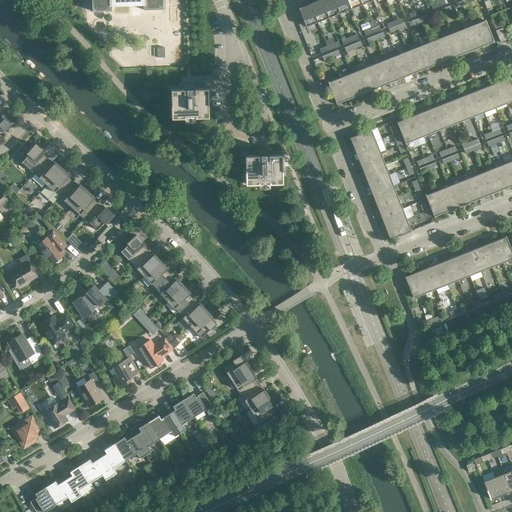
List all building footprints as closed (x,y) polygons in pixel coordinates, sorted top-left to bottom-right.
[(111,4),(126,4),(143,3),(143,10),(163,9),(162,0),(91,0),(92,11),(108,11),(111,11),(112,11),(111,4)] [(315,4),(311,6),(310,6),(317,22),(328,18),(322,1),(321,0),(318,0),(314,2),(315,4)] [(325,0),(322,1),(328,18),(340,13),(334,0),(325,0)] [(334,0),(340,13),(351,9),(347,0),(334,0)] [(347,0),(351,9),(362,4),(360,0),(347,0)] [(489,0),(488,0),(484,2),(487,9),(492,7),(489,0)] [(306,27),(317,22),(310,6),(311,6),(310,3),(303,6),(304,8),(299,10),(306,27)] [(485,20),(474,25),(482,46),(483,46),(493,42),(494,42),(493,40),(485,20)] [(496,30),(502,28),(499,22),(493,24),(496,30)] [(482,46),(474,25),(462,29),(471,51),(472,51),(471,50),(481,46),(482,47),(482,46)] [(502,28),(495,30),(500,43),(507,40),(502,28)] [(471,51),(462,29),(451,33),(460,55),(461,55),(460,54),(470,50),(471,51)] [(460,55),(451,33),(440,38),(449,60),(449,59),(459,55),(460,55)] [(449,60),(440,38),(429,42),(438,64),(438,63),(448,59),(448,60),(449,60)] [(438,64),(429,42),(418,47),(426,68),(427,68),(437,64),(438,64)] [(426,68),(418,47),(407,51),(415,73),(416,73),(416,72),(426,68),(426,69),(426,68)] [(415,73),(407,51),(395,56),(404,77),(405,77),(404,76),(414,72),(415,73)] [(404,77),(395,56),(384,60),(393,82),(393,81),(403,77),(403,78),(404,77)] [(393,82),(384,60),(373,64),(382,86),(382,85),(392,81),(392,82),(393,82)] [(382,86),(373,64),(362,69),(370,91),(371,90),(381,86),(382,86)] [(370,91),(362,69),(351,73),(359,95),(360,95),(360,94),(370,90),(370,91)] [(359,95),(351,73),(339,78),(348,99),(349,99),(348,99),(358,95),(359,95)] [(498,81),(497,82),(506,103),(511,101),(511,84),(509,77),(508,77),(508,78),(498,82),(498,81)] [(348,99),(339,78),(328,82),(331,90),(330,91),(333,98),(334,97),(336,103),(336,104),(337,104),(337,103),(347,99),(348,100),(348,99)] [(506,103),(497,82),(487,86),(486,86),(495,108),(506,103)] [(185,85),(183,85),(183,89),(170,89),(171,118),(184,117),(184,116),(195,116),(195,117),(208,117),(207,88),(194,88),(194,85),(192,85),(190,84),(188,84),(186,84),(185,85)] [(495,108),(486,86),(486,87),(476,91),(476,90),(475,91),(484,112),(495,108)] [(484,112),(475,91),(474,91),(475,91),(465,95),(464,95),(473,117),(484,112)] [(473,117),(464,95),(463,95),(464,96),(454,100),(453,99),(461,121),(473,117)] [(461,121),(453,99),(452,100),(442,104),(442,103),(442,104),(450,126),(461,121)] [(450,126),(442,104),(441,104),(441,105),(431,109),(431,108),(430,108),(439,130),(450,126)] [(439,130),(430,108),(430,109),(420,113),(420,112),(419,113),(428,134),(439,130)] [(428,134),(419,113),(409,117),(408,117),(417,139),(428,134)] [(0,115),(0,114),(0,132),(5,127),(6,128),(11,123),(2,114),(0,115)] [(417,139),(408,117),(407,117),(408,118),(398,122),(397,121),(396,122),(397,123),(405,143),(417,139)] [(354,149),(354,150),(376,141),(371,129),(363,133),(362,132),(355,134),(356,135),(351,137),(349,138),(350,139),(354,149)] [(380,152),(376,141),(354,150),(355,150),(359,160),(358,160),(358,161),(380,152)] [(21,162),(34,174),(48,158),(44,154),(45,153),(35,144),(30,150),(31,151),(21,162)] [(259,151),(257,151),(257,155),(244,155),(245,184),(258,183),(258,182),(269,181),(269,183),(282,183),(281,154),(268,154),(268,151),(266,151),(264,150),(262,150),(260,150),(259,151)] [(384,163),(380,152),(358,161),(359,162),(359,161),(363,171),(362,171),(363,172),(384,163)] [(55,164),(48,158),(34,174),(47,185),(62,168),(56,163),(55,164)] [(389,174),(384,163),(363,172),(363,173),(364,172),(367,182),(367,183),(389,174)] [(511,183),(504,164),(493,169),(502,190),(502,189),(511,185),(511,183)] [(67,173),(62,168),(47,185),(59,196),(73,181),(66,174),(67,173)] [(502,190),(493,169),(482,173),(490,195),(491,194),(501,190),(502,190)] [(490,195),(482,173),(470,177),(479,199),(480,199),(480,198),(490,194),(490,195)] [(393,186),(389,174),(367,183),(367,184),(368,184),(372,194),(371,194),(393,186)] [(479,199),(470,177),(459,182),(468,204),(469,203),(468,203),(478,199),(479,199)] [(80,187),(73,181),(59,196),(72,207),(87,191),(81,186),(80,187)] [(468,204),(459,182),(448,186),(457,208),(457,207),(467,203),(467,204),(468,204)] [(19,189),(13,183),(9,187),(15,193),(19,189)] [(398,197),(393,186),(371,194),(372,195),(376,205),(398,197)] [(457,208),(448,186),(437,191),(446,212),(456,208),(457,208)] [(0,189),(0,211),(0,212),(0,210),(0,207),(8,202),(0,190),(0,189)] [(92,196),(87,191),(72,207),(84,218),(98,203),(91,197),(92,196)] [(446,212),(437,191),(425,195),(434,217),(435,217),(435,216),(445,212),(445,213),(446,212)] [(402,208),(398,197),(376,205),(376,206),(377,206),(381,216),(380,216),(402,208)] [(103,207),(98,203),(84,218),(97,230),(107,219),(108,220),(113,214),(104,206),(103,207)] [(46,211),(42,207),(37,213),(41,216),(46,211)] [(406,219),(402,208),(380,216),(381,217),(385,227),(385,228),(406,219)] [(411,231),(406,219),(385,228),(386,228),(390,238),(389,238),(389,240),(391,239),(396,237),(396,238),(403,235),(403,234),(411,231)] [(38,248),(51,264),(55,261),(56,262),(58,263),(61,260),(61,258),(61,257),(64,254),(59,248),(60,245),(64,242),(53,228),(44,235),(46,237),(43,240),(43,242),(44,244),(38,248)] [(68,240),(73,244),(78,238),(73,234),(68,240)] [(120,251),(132,264),(148,250),(143,245),(145,244),(136,235),(130,240),(132,241),(120,251)] [(495,240),(494,240),(503,262),(511,258),(511,251),(506,236),(505,236),(505,237),(495,241),(495,240)] [(503,262),(494,240),(493,241),(494,241),(484,245),(483,245),(492,267),(503,262)] [(492,267),(483,245),(482,245),(483,246),(473,250),(472,249),(480,271),(492,267)] [(480,271),(472,249),(471,250),(461,254),(461,253),(461,254),(469,275),(480,271)] [(154,257),(148,250),(132,264),(144,276),(160,261),(155,255),(154,257)] [(31,280),(37,276),(34,271),(39,267),(29,253),(19,259),(23,265),(10,273),(9,272),(17,287),(30,279),(31,280)] [(469,275),(461,254),(460,254),(460,255),(450,259),(450,258),(449,258),(458,280),(469,275)] [(458,280),(449,258),(449,259),(439,263),(439,262),(438,263),(447,284),(458,280)] [(165,266),(160,261),(144,276),(155,288),(170,274),(164,267),(165,266)] [(447,284),(438,263),(428,267),(427,267),(436,289),(447,284)] [(436,289),(427,267),(426,267),(427,268),(417,272),(417,271),(416,271),(425,293),(436,289)] [(112,281),(118,276),(113,270),(107,275),(112,281)] [(425,293),(416,271),(415,272),(416,272),(406,276),(405,276),(404,276),(405,277),(407,283),(406,283),(409,290),(410,290),(413,298),(425,293)] [(177,281),(170,274),(155,288),(167,301),(183,286),(178,280),(177,281)] [(91,312),(91,311),(98,305),(99,306),(106,300),(108,302),(118,293),(107,282),(98,291),(93,285),(86,292),(87,293),(81,297),(81,296),(73,302),(84,317),(91,312)] [(188,291),(183,286),(167,301),(178,313),(193,299),(187,292),(188,291)] [(123,294),(119,299),(126,305),(130,300),(123,294)] [(200,306),(193,299),(178,313),(189,325),(206,310),(201,305),(200,306)] [(140,310),(134,315),(141,323),(147,317),(140,310)] [(211,316),(206,310),(189,325),(201,338),(217,324),(210,317),(211,316)] [(56,320),(54,316),(40,324),(51,344),(65,336),(64,332),(73,327),(66,315),(56,320)] [(441,326),(435,329),(437,334),(443,332),(441,326)] [(207,333),(210,337),(216,331),(213,328),(207,333)] [(27,343),(22,334),(9,342),(20,361),(28,356),(32,363),(44,356),(34,339),(27,343)] [(170,343),(175,338),(171,334),(166,339),(170,343)] [(150,368),(163,360),(161,357),(172,350),(165,339),(154,346),(150,340),(137,348),(150,368)] [(170,344),(174,348),(180,344),(175,339),(170,344)] [(87,342),(82,346),(86,351),(91,348),(87,342)] [(133,353),(128,345),(125,347),(129,355),(133,353)] [(125,347),(121,350),(125,357),(129,355),(125,347)] [(222,366),(232,381),(241,395),(258,384),(253,376),(255,375),(247,363),(245,363),(240,355),(222,366)] [(118,388),(130,381),(129,378),(139,372),(129,357),(112,367),(117,374),(112,377),(118,388)] [(88,407),(102,398),(94,385),(100,382),(94,371),(88,375),(91,379),(77,387),(88,407)] [(52,372),(46,376),(49,382),(56,379),(52,372)] [(264,392),(258,384),(241,395),(250,409),(269,397),(265,391),(264,392)] [(16,386),(9,389),(11,394),(18,391),(16,386)] [(193,393),(183,399),(194,416),(205,409),(209,414),(214,410),(203,392),(195,397),(193,393)] [(20,393),(9,399),(14,408),(16,407),(21,414),(29,409),(20,393)] [(273,403),(269,397),(250,409),(259,424),(277,412),(272,404),(273,403)] [(54,428),(68,420),(64,415),(74,410),(67,399),(58,404),(57,403),(44,411),(54,428)] [(194,416),(183,399),(173,406),(175,409),(168,414),(180,432),(185,429),(182,424),(194,416)] [(180,432),(168,414),(161,419),(158,415),(148,421),(159,438),(171,431),(174,436),(180,432)] [(277,414),(270,419),(274,424),(280,419),(277,414)] [(24,447),(36,440),(34,437),(37,435),(36,434),(41,431),(32,416),(24,421),(25,422),(19,425),(19,424),(11,428),(15,435),(16,434),(24,447)] [(159,438),(148,421),(138,428),(141,431),(134,436),(145,454),(151,451),(148,446),(159,438)] [(240,430),(234,434),(238,439),(243,435),(240,430)] [(145,454),(134,436),(126,441),(124,437),(114,443),(125,460),(137,453),(140,458),(145,454)] [(125,460),(114,443),(104,450),(106,453),(99,458),(111,476),(116,473),(113,468),(125,460)] [(111,476),(99,458),(92,462),(90,459),(80,465),(90,482),(102,475),(105,480),(111,476)] [(470,472),(473,470),(475,470),(473,463),(467,465),(470,472)] [(90,482),(80,465),(70,471),(72,475),(65,480),(76,498),(82,495),(79,490),(90,482)] [(511,491),(504,474),(495,477),(502,495),(511,491)] [(502,495),(495,477),(485,481),(492,499),(502,495)] [(76,498),(65,480),(57,484),(55,481),(45,487),(56,504),(68,497),(71,502),(76,498)] [(56,504),(45,487),(35,493),(37,497),(30,502),(36,511),(44,511),(56,504)] [(99,496),(103,502),(109,498),(105,492),(99,496)] [(79,502),(85,511),(86,511),(93,508),(86,497),(79,502)]
